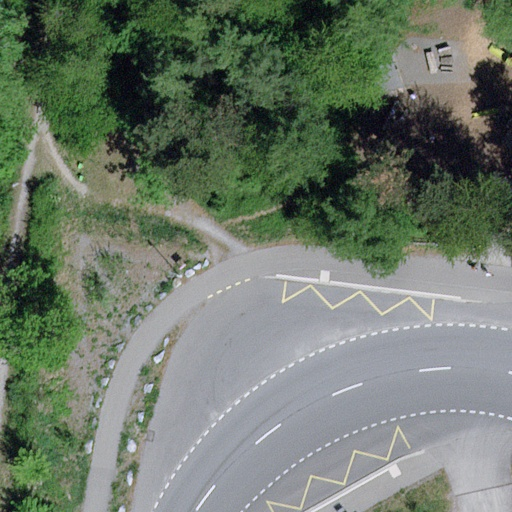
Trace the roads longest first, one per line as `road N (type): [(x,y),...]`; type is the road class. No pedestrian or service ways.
road 1 (unclassified): [(192,511),(222,467),(259,436),(340,389),(402,372),(511,376)]
road 2 (track): [(167,0),(123,159),(134,206)]
